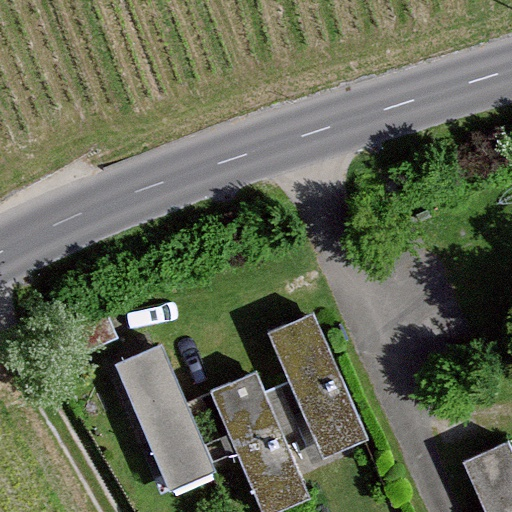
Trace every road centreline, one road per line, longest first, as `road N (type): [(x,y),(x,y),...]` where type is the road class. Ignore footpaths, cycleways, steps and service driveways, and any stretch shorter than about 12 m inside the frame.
road 1 (residential): [(285,139),(442,511)]
road 2 (tertiary): [(0,251),(285,139)]
road 3 (tertiary): [(285,139),(511,70)]
